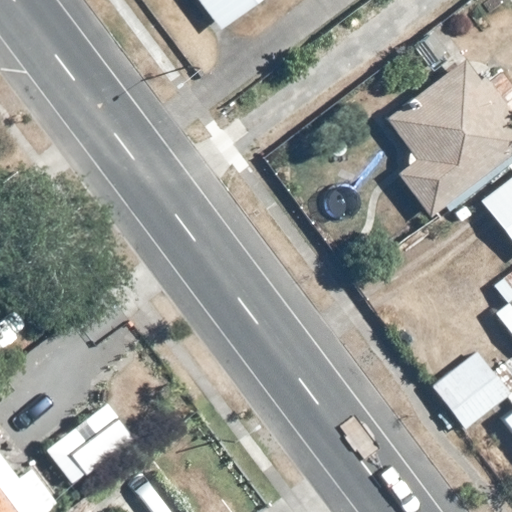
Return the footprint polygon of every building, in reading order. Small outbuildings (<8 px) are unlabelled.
[(197,0),(221,34),(268,0),(197,0)] [(472,195),(511,162),(511,120),(462,55),(384,114),(414,155),(393,171),(433,224),(472,195)] [(511,162),(472,195),(511,247),(511,263),(487,283),(502,303),(491,311),(511,338),(511,162)] [(468,435),(497,414),(511,433),(511,395),(474,344),(427,380),(468,435)] [(0,511),(35,511),(55,498),(26,460),(11,471),(0,456),(0,511)]
